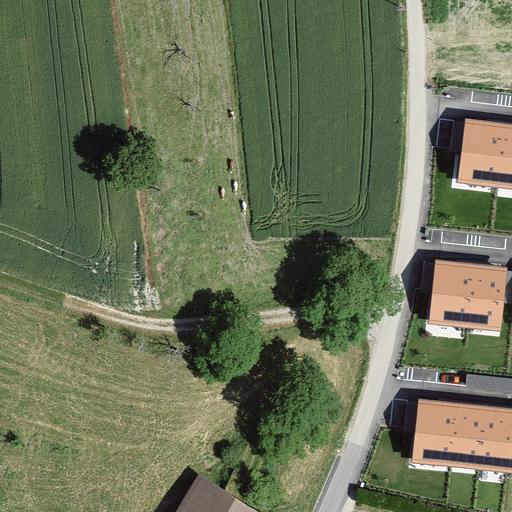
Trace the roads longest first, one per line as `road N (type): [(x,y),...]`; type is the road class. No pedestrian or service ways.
road 1 (residential): [(330,511),(374,389),(402,269),(418,71)]
road 2 (track): [(391,317),(158,327),(67,306)]
